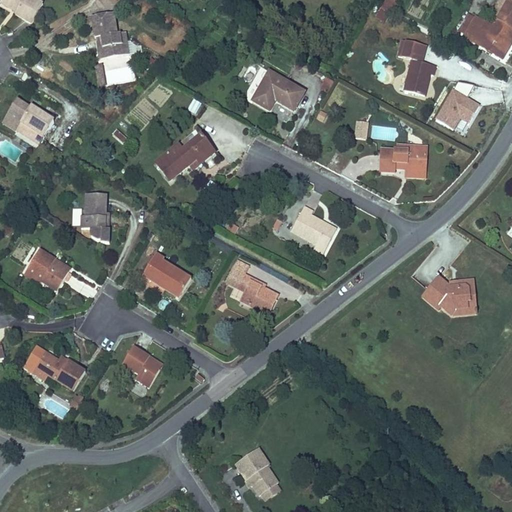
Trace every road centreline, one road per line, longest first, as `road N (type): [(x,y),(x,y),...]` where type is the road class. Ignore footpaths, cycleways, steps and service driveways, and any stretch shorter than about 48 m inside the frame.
road 1 (tertiary): [(228,384),(415,236)]
road 2 (residential): [(261,163),(298,171),(415,236)]
road 3 (tertiary): [(22,465),(39,457),(127,454),(161,435)]
road 4 (tertiary): [(415,236),(473,184),(511,128)]
road 5 (residential): [(108,317),(144,326),(228,384)]
